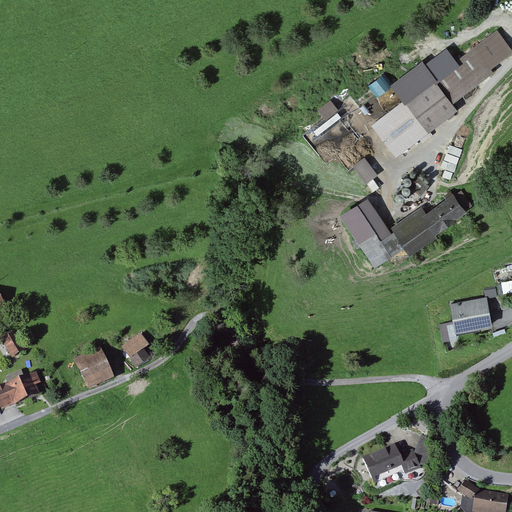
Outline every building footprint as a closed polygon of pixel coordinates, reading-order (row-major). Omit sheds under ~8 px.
[(511,47),(500,31),(438,79),(455,100),(511,55),(511,47)] [(370,85),(380,95),(393,82),(383,72),(370,85)] [(455,100),(438,79),(377,126),(399,154),(460,107),(455,100)] [(326,156),(346,140),(326,117),(307,133),(326,156)] [(455,143),(451,142),(443,167),(447,169),(445,176),(452,178),(466,139),(457,136),(455,143)] [(358,167),(370,183),(381,175),(369,159),(358,167)] [(413,186),(425,197),(435,185),(423,175),(413,186)] [(433,214),(448,235),(476,215),(460,194),(433,214)] [(429,208),(402,227),(405,231),(417,247),(422,254),(448,235),(433,214),(429,208)] [(370,215),(355,225),(387,269),(402,258),(390,242),(370,215)] [(390,242),(402,258),(417,247),(405,231),(390,242)] [(491,296),(453,304),(459,335),(497,328),(491,296)] [(122,347),(137,368),(157,355),(142,333),(122,347)] [(6,343),(17,359),(29,351),(19,335),(6,343)] [(106,349),(77,362),(89,388),(118,375),(106,349)] [(36,378),(1,393),(9,412),(44,396),(36,378)] [(395,445),(364,460),(376,484),(406,469),(408,473),(421,466),(413,451),(401,456),(395,445)] [(470,501),(477,491),(464,480),(456,490),(470,501)] [(504,511),(506,494),(477,491),(474,511),(504,511)]
